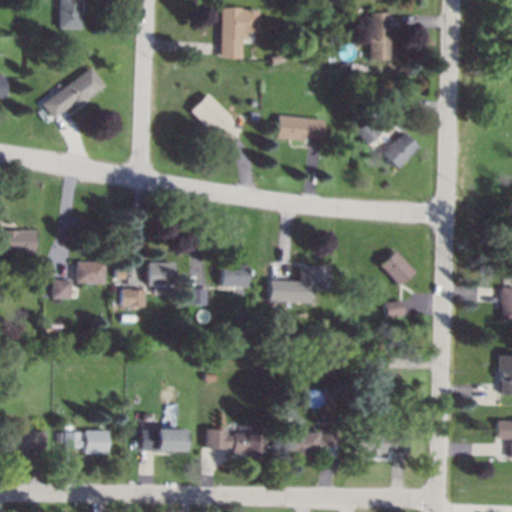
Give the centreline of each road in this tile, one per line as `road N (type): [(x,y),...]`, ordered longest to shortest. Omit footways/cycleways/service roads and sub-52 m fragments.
road 1 (residential): [(452,0),(435,511)]
road 2 (residential): [(0,151),(312,204),(446,211)]
road 3 (residential): [(436,500),(0,492)]
road 4 (residential): [(146,0),(142,175)]
